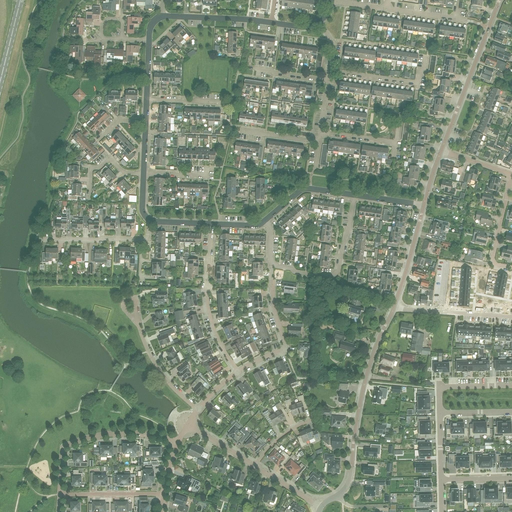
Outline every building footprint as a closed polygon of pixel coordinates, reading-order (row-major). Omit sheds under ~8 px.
[(116,5),(119,5),(119,0),(105,0),(105,4),(103,4),(102,11),(115,11),(116,5)] [(130,4),(136,5),(136,0),(120,0),(120,1),(124,1),(123,10),(130,11),(130,4)] [(136,0),(136,5),(136,6),(146,6),(145,9),(152,10),(152,0),(136,0)] [(302,0),(302,9),(309,10),(310,0),(306,0),(302,0)] [(310,0),(309,10),(316,11),(316,7),(318,7),(319,0),(318,0),(316,0),(316,1),(310,0)] [(482,7),(483,2),(473,0),(472,6),(471,5),(470,10),(476,11),(476,8),(481,9),(482,7)] [(267,3),(257,2),(256,9),(260,9),(260,11),(267,12),(268,10),(266,9),(267,3)] [(87,19),(86,26),(93,26),(93,19),(99,20),(100,7),(93,7),(93,13),(87,13),(87,19)] [(141,15),(134,15),(134,18),(128,18),(127,33),(133,34),(134,24),(140,25),(141,15)] [(83,25),(86,26),(87,19),(77,19),(77,28),(70,28),(70,34),(83,35),(83,25)] [(506,35),(506,34),(507,30),(511,32),(511,31),(511,27),(501,23),(499,27),(497,32),(504,35),(506,35)] [(180,27),(176,31),(182,38),(183,37),(184,40),(188,36),(190,37),(192,35),(187,30),(185,32),(184,31),(180,27)] [(176,31),(172,34),(176,38),(178,41),(180,40),(182,42),(184,40),(183,37),(182,38),(176,31)] [(505,44),(507,40),(503,39),(504,37),(497,34),(494,40),(502,43),(505,44)] [(167,39),(163,43),(169,50),(171,48),(174,50),(176,48),(174,47),(173,46),(171,43),(167,39)] [(169,50),(163,43),(159,47),(161,49),(159,50),(155,50),(155,56),(162,56),(165,53),(169,50)] [(506,48),(493,43),(491,48),(499,51),(496,57),(509,62),(511,55),(504,52),(506,48)] [(85,57),(85,53),(82,53),(82,46),(69,46),(69,53),(75,53),(75,62),(85,63),(85,57)] [(126,52),(123,52),(123,57),(123,62),(132,62),(133,53),(139,53),(139,47),(126,46),(126,52)] [(104,62),(104,58),(101,58),(101,51),(95,51),(95,47),(87,47),(87,51),(85,51),(85,53),(85,57),(94,58),(94,64),(104,64),(104,62)] [(123,57),(123,52),(123,50),(107,49),(107,56),(104,56),(104,58),(104,62),(113,62),(114,56),(123,57)] [(443,66),(446,67),(455,68),(456,62),(451,61),(452,58),(445,57),(444,61),(443,66)] [(486,60),(485,63),(493,66),(493,67),(500,70),(499,71),(503,72),(504,71),(504,72),(507,65),(507,64),(498,61),(498,60),(493,58),(492,59),(488,57),(486,60)] [(442,76),(446,77),(449,77),(449,74),(454,75),(455,68),(446,67),(445,72),(442,72),(442,76)] [(482,71),(480,77),(486,80),(489,81),(492,75),(493,71),(486,68),(484,72),(482,71)] [(446,77),(442,76),(439,76),(438,85),(441,85),(440,86),(449,88),(450,81),(445,81),(446,77)] [(282,90),(283,82),(277,81),(276,84),(273,83),(273,89),(275,90),(276,89),(279,89),(279,92),(281,93),(282,90)] [(449,88),(440,86),(440,89),(438,89),(437,90),(437,92),(433,91),(433,93),(433,95),(440,96),(443,97),(444,93),(449,94),(449,88)] [(490,93),(499,96),(501,91),(492,87),(490,93)] [(79,103),(86,96),(79,89),(72,96),(79,103)] [(125,101),(131,101),(132,92),(126,91),(125,99),(123,99),(123,102),(125,102),(125,101)] [(108,101),(114,102),(115,92),(109,92),(108,100),(106,100),(106,102),(108,103),(108,101)] [(115,92),(114,102),(123,102),(123,99),(120,98),(120,92),(115,92)] [(497,101),(499,96),(490,93),(488,98),(497,101)] [(440,96),(433,95),(432,105),(435,105),(435,106),(444,107),(445,101),(439,100),(440,96)] [(495,107),(497,101),(488,98),(486,103),(495,107)] [(493,112),(495,107),(486,103),(484,108),(493,112)] [(110,115),(107,112),(103,107),(101,105),(99,107),(101,110),(103,111),(99,114),(105,121),(109,118),(108,116),(110,115)] [(160,115),(171,115),(171,112),(168,112),(168,109),(171,109),(171,106),(160,106),(160,110),(159,110),(159,115),(160,115)] [(444,107),(435,106),(434,107),(434,109),(431,108),(431,110),(430,115),(437,116),(438,112),(443,113),(444,107)] [(483,116),(492,119),(494,114),(485,111),(483,116)] [(105,121),(99,114),(95,118),(101,125),(105,121)] [(171,115),(160,115),(160,119),(159,119),(158,124),(159,124),(170,124),(171,115)] [(490,125),(492,119),(483,116),(481,121),(490,125)] [(91,122),(97,129),(101,125),(95,118),(91,122)] [(479,126),(488,130),(490,125),(481,121),(479,126)] [(97,129),(91,122),(87,126),(93,133),(97,129)] [(170,124),(159,124),(159,127),(158,127),(158,133),(167,133),(167,131),(169,131),(170,130),(170,124)] [(421,131),(421,134),(430,135),(431,129),(426,128),(426,125),(419,124),(418,131),(421,131)] [(488,130),(479,126),(477,131),(486,135),(488,130)] [(72,138),(76,143),(83,136),(79,132),(79,133),(76,130),(76,129),(72,136),(73,136),(74,137),(72,138)] [(112,138),(116,143),(123,137),(119,132),(112,138)] [(472,137),(481,141),(483,136),(474,132),(472,137)] [(429,142),(430,135),(421,134),(421,137),(418,137),(417,139),(417,144),(421,144),(424,145),(424,141),(429,142)] [(76,143),(80,147),(87,140),(83,136),(76,143)] [(123,137),(116,143),(114,145),(116,146),(118,144),(120,147),(127,141),(123,137)] [(470,142),(479,146),(481,141),(472,137),(470,142)] [(154,148),(155,148),(166,148),(166,145),(165,145),(164,144),(163,144),(163,142),(166,142),(166,139),(155,139),(155,143),(154,143),(154,148)] [(87,140),(80,147),(83,150),(91,144),(87,140)] [(122,153),(125,151),(131,145),(127,141),(120,147),(123,149),(121,152),(122,153)] [(477,151),(479,146),(470,142),(468,148),(477,151)] [(415,153),(424,155),(425,148),(420,148),(421,144),(417,144),(414,143),(413,148),(412,153),(415,153)] [(87,155),(94,148),(91,144),(83,150),(87,155)] [(135,150),(131,145),(125,151),(127,154),(124,156),(129,161),(134,157),(131,154),(135,150)] [(254,146),(253,153),(256,154),(255,157),(258,157),(258,158),(261,159),(262,152),(259,152),(260,147),(254,146)] [(94,148),(87,155),(91,159),(98,152),(94,148)] [(153,157),(154,157),(165,157),(166,148),(155,148),(155,152),(154,152),(153,157)] [(477,151),(468,148),(466,153),(475,156),(477,151)] [(389,149),(383,149),(381,162),(382,162),(385,162),(387,162),(386,165),(390,165),(391,159),(387,159),(389,149)] [(423,161),(424,155),(415,153),(415,159),(412,158),(412,159),(408,158),(408,162),(415,163),(418,164),(419,160),(423,161)] [(165,160),(165,157),(154,157),(154,161),(153,161),(153,166),(162,166),(165,166),(165,160)] [(511,158),(509,157),(508,160),(506,158),(503,163),(511,167),(511,164),(511,158)] [(457,175),(459,169),(453,168),(454,164),(444,161),(441,170),(451,173),(457,175)] [(69,172),(79,173),(79,167),(75,167),(75,162),(66,162),(66,172),(69,172)] [(410,173),(419,174),(419,168),(415,167),(415,163),(408,162),(407,167),(407,172),(410,172),(410,173)] [(475,182),(478,171),(471,169),(469,176),(466,175),(464,182),(465,182),(468,183),(470,184),(471,180),(475,182)] [(106,180),(113,174),(109,170),(104,174),(102,172),(100,174),(97,176),(101,180),(104,178),(106,180)] [(66,181),(69,181),(74,181),(74,179),(78,179),(79,173),(69,172),(69,175),(66,175),(66,178),(66,181)] [(419,174),(410,173),(409,178),(406,178),(405,182),(412,183),(413,180),(418,180),(419,174)] [(113,174),(106,180),(107,180),(108,184),(106,185),(110,189),(114,185),(114,184),(112,182),(117,178),(113,174)] [(491,184),(500,186),(501,180),(496,179),(496,176),(491,174),(489,180),(491,181),(491,184)] [(154,188),(155,188),(163,188),(163,182),(166,182),(166,179),(155,179),(155,183),(154,183),(154,188)] [(121,191),(127,185),(123,180),(119,185),(116,182),(114,184),(114,185),(110,189),(112,191),(115,189),(117,186),(121,191)] [(72,184),(72,190),(81,191),(82,185),(77,184),(77,182),(74,181),(69,181),(69,184),(72,184)] [(454,195),(455,190),(450,189),(452,183),(443,181),(441,189),(447,190),(446,193),(454,195)] [(500,186),(491,184),(490,187),(487,186),(485,192),(492,194),(493,190),(499,192),(500,186)] [(132,189),(127,185),(121,191),(119,192),(121,195),(121,197),(122,199),(123,198),(125,200),(129,196),(127,193),(132,189)] [(153,197),(154,197),(162,197),(162,191),(166,191),(166,188),(163,188),(155,188),(155,192),(154,192),(153,197)] [(81,197),(81,191),(72,190),(72,193),(70,193),(69,194),(69,195),(69,196),(68,200),(76,200),(76,197),(81,197)] [(264,200),(264,195),(251,195),(251,197),(256,197),(256,200),(256,203),(262,203),(262,200),(264,200)] [(483,195),(482,200),(486,201),(484,206),(494,209),(496,201),(493,200),(493,197),(490,196),(483,195)] [(165,197),(162,197),(154,197),(154,201),(153,200),(153,206),(162,206),(162,200),(165,200),(165,197)] [(458,203),(459,199),(453,198),(452,202),(451,201),(448,201),(438,198),(437,206),(446,209),(448,209),(450,205),(456,206),(456,203),(458,203)] [(314,209),(317,210),(319,200),(313,199),(312,204),(310,204),(308,211),(314,212),(314,209)] [(340,203),(335,202),(334,212),(337,212),(336,215),(341,216),(343,209),(340,208),(340,203)] [(294,209),(300,216),(302,214),(304,217),(308,213),(303,207),(301,209),(298,206),(294,209)] [(396,217),(406,218),(406,213),(406,211),(403,211),(403,212),(400,212),(400,209),(394,208),(393,212),(397,213),(396,217)] [(300,216),(294,209),(290,213),(296,220),(300,216)] [(69,212),(67,212),(66,218),(61,218),(61,229),(66,230),(67,222),(69,222),(69,212)] [(477,212),(476,219),(481,220),(480,224),(490,227),(492,219),(487,218),(488,214),(484,213),(477,212)] [(286,216),(292,223),(294,221),(296,223),(297,222),(296,220),(290,213),(286,216)] [(61,229),(61,218),(56,217),(56,216),(53,215),(53,221),(56,222),(56,229),(61,229)] [(102,218),(102,215),(99,215),(99,221),(94,221),(94,231),(99,231),(99,223),(102,223),(102,218)] [(77,230),(78,219),(73,218),(73,216),(70,216),(69,222),(72,222),(72,230),(77,230)] [(126,220),(126,230),(131,230),(131,228),(134,228),(135,216),(132,216),(132,217),(127,216),(127,220),(126,220)] [(286,216),(281,220),(288,227),(292,223),(286,216)] [(83,223),(86,223),(86,217),(83,217),(83,219),(78,219),(77,230),(83,230),(83,223)] [(88,231),(94,231),(94,221),(89,221),(89,217),(86,217),(86,223),(89,223),(88,231)] [(283,235),(287,231),(285,229),(288,227),(281,220),(277,223),(278,224),(276,226),(283,235)] [(431,226),(431,228),(441,231),(442,225),(445,226),(446,222),(438,220),(438,224),(433,223),(432,226),(431,226)] [(442,241),(443,238),(442,237),(442,235),(440,234),(441,231),(431,228),(430,230),(431,231),(430,235),(432,235),(432,238),(442,241)] [(485,245),(487,237),(481,235),(482,232),(475,230),(474,235),(477,236),(475,243),(481,245),(482,244),(485,245)] [(356,240),(365,241),(366,239),(367,239),(368,233),(358,231),(358,234),(357,234),(356,240)] [(399,245),(400,239),(390,238),(389,242),(387,242),(387,246),(397,247),(397,244),(399,245)] [(438,255),(440,249),(436,248),(435,249),(434,249),(436,244),(425,240),(422,250),(432,254),(432,253),(434,253),(434,254),(438,255)] [(511,255),(511,247),(508,246),(507,250),(503,249),(501,258),(505,259),(505,260),(510,261),(511,256),(511,255)] [(387,256),(397,257),(398,252),(391,251),(391,248),(383,247),(383,250),(388,251),(387,256)] [(125,260),(125,248),(120,248),(119,254),(115,253),(114,263),(119,264),(119,260),(125,261),(125,260)] [(131,249),(125,248),(125,260),(131,261),(131,264),(135,264),(135,253),(132,253),(132,251),(131,251),(131,249)] [(52,259),(52,249),(46,249),(46,255),(42,255),(42,263),(46,263),(48,263),(49,262),(52,262),(52,259)] [(52,249),(52,259),(55,259),(55,261),(56,261),(58,262),(58,263),(58,265),(61,265),(61,263),(62,257),(58,257),(58,250),(52,249)] [(70,262),(76,262),(76,249),(71,249),(71,251),(69,251),(68,251),(68,253),(64,253),(64,259),(67,259),(71,259),(70,262)] [(76,249),(76,262),(81,262),(84,262),(85,254),(85,253),(83,252),(82,252),(82,249),(76,249)] [(95,263),(100,263),(101,250),(95,250),(95,252),(93,251),(92,253),(92,262),(95,262),(95,263)] [(101,250),(100,263),(106,263),(106,265),(107,266),(110,266),(110,264),(111,257),(107,257),(107,250),(101,250)] [(482,261),(483,257),(482,257),(483,253),(472,250),(470,257),(466,256),(465,261),(473,263),(474,259),(482,261)] [(189,263),(188,267),(198,268),(198,261),(192,260),(192,258),(184,257),(184,260),(185,260),(185,262),(189,263)] [(252,270),(253,270),(262,270),(263,264),(257,263),(257,260),(252,260),(252,259),(248,258),(248,265),(252,265),(252,270)] [(426,266),(427,263),(430,264),(432,260),(425,258),(424,260),(418,258),(417,265),(419,265),(418,268),(422,269),(423,266),(425,267),(426,266)] [(153,263),(152,270),(166,270),(164,270),(164,267),(165,266),(165,264),(166,264),(166,261),(159,261),(159,263),(153,263)] [(396,268),(397,263),(387,261),(386,264),(383,264),(382,269),(389,270),(390,267),(396,268)] [(226,274),(226,273),(226,270),(229,270),(229,264),(223,264),(223,267),(217,267),(217,273),(226,274)] [(198,268),(188,267),(188,272),(185,272),(184,274),(183,274),(183,278),(191,278),(191,274),(198,275),(198,268)] [(381,279),(391,281),(392,275),(384,274),(385,270),(378,269),(375,269),(375,271),(378,271),(377,273),(377,275),(382,276),(381,279)] [(415,269),(413,276),(421,278),(424,279),(426,274),(428,274),(429,271),(424,269),(423,272),(415,269)] [(166,270),(152,270),(152,276),(158,276),(158,279),(165,279),(166,270)] [(262,276),(262,270),(253,270),(253,274),(249,274),(249,280),(256,280),(256,276),(262,276)] [(229,274),(226,273),(226,274),(217,273),(217,280),(223,280),(223,283),(229,283),(229,277),(229,274)] [(357,277),(349,276),(348,282),(354,283),(354,286),(361,288),(362,285),(361,285),(361,281),(357,280),(357,277)] [(293,294),(294,290),(296,290),(296,288),(297,284),(283,283),(282,287),(284,287),(283,293),(293,294)] [(390,286),(380,285),(380,288),(378,287),(377,288),(377,289),(375,289),(374,292),(374,295),(380,296),(381,293),(382,290),(389,291),(390,286)] [(420,293),(417,292),(419,286),(415,285),(415,287),(410,285),(408,292),(415,294),(413,300),(418,301),(418,298),(418,297),(420,293)] [(428,289),(422,287),(422,289),(422,290),(426,291),(426,292),(425,292),(425,296),(429,296),(429,292),(430,292),(430,289),(428,289)] [(217,294),(218,301),(227,300),(227,294),(229,294),(229,290),(224,291),(224,294),(217,294)] [(164,299),(167,299),(167,293),(156,292),(156,296),(153,296),(153,304),(164,304),(164,299)] [(187,302),(197,300),(196,295),(190,296),(189,292),(183,293),(183,298),(186,299),(187,302)] [(252,303),(262,302),(262,296),(256,297),(255,294),(249,294),(249,297),(252,297),(252,303)] [(197,306),(197,300),(187,302),(187,305),(185,306),(185,308),(184,308),(184,311),(192,310),(191,307),(197,306)] [(348,313),(349,314),(355,316),(355,314),(360,316),(361,311),(363,312),(364,309),(359,308),(361,302),(353,300),(351,306),(349,305),(348,308),(348,309),(348,311),(348,312),(348,313)] [(263,308),(262,302),(252,303),(252,306),(250,307),(250,309),(249,309),(249,312),(257,312),(256,309),(263,308)] [(299,310),(299,305),(289,304),(289,307),(284,307),(284,312),(292,313),(292,311),(299,312),(299,310)] [(162,312),(156,313),(157,318),(153,319),(155,326),(165,325),(164,317),(163,317),(162,312)] [(253,316),(255,322),(264,319),(262,313),(253,316)] [(190,323),(199,320),(197,314),(188,317),(190,323)] [(266,325),(264,319),(255,322),(257,328),(266,325)] [(187,330),(191,329),(200,326),(199,320),(190,323),(191,327),(187,329),(187,330)] [(225,334),(234,330),(233,327),(235,327),(232,321),(227,324),(228,327),(223,329),(225,334)] [(411,335),(413,324),(402,322),(400,333),(411,335)] [(288,335),(300,336),(301,328),(303,328),(303,324),(297,324),(296,327),(289,327),(288,335)] [(268,330),(266,325),(257,328),(259,333),(268,330)] [(193,335),(202,332),(200,326),(191,329),(193,335)] [(164,335),(158,338),(161,346),(170,342),(168,337),(171,336),(170,334),(175,333),(173,328),(163,332),(164,335)] [(235,333),(234,330),(225,334),(228,340),(233,338),(234,340),(240,338),(237,332),(235,333)] [(260,339),(269,336),(268,330),(259,333),(256,334),(257,337),(259,336),(260,339)] [(202,332),(193,335),(195,340),(204,338),(202,332)] [(342,341),(344,342),(346,335),(334,332),(332,339),(340,341),(340,342),(341,343),(342,341)] [(411,351),(418,352),(417,354),(430,355),(431,349),(425,348),(425,349),(422,349),(425,334),(414,333),(411,351)] [(244,343),(247,347),(255,342),(250,334),(247,337),(249,340),(244,343)] [(271,342),(269,336),(260,339),(262,345),(261,345),(262,348),(266,347),(265,344),(271,342)] [(235,352),(244,347),(242,344),(246,342),(243,337),(235,342),(237,344),(231,347),(233,350),(234,349),(235,352)] [(356,345),(344,342),(342,341),(341,343),(340,349),(354,353),(356,345)] [(201,352),(210,348),(209,346),(210,346),(208,342),(202,345),(200,342),(194,344),(197,350),(199,349),(201,352)] [(310,358),(310,344),(298,344),(298,351),(305,351),(305,357),(310,358)] [(246,350),(244,347),(235,352),(236,355),(237,358),(244,354),(245,357),(252,353),(249,348),(246,350)] [(211,350),(210,348),(201,352),(202,356),(200,357),(203,363),(209,360),(207,356),(213,354),(212,350),(211,350)] [(176,354),(173,349),(166,352),(169,358),(167,359),(169,362),(171,365),(177,362),(177,363),(180,361),(179,360),(180,360),(176,354)] [(385,366),(392,369),(396,359),(383,354),(380,364),(385,366),(385,367),(381,366),(379,372),(388,375),(390,369),(385,367),(385,366)] [(411,363),(412,355),(403,354),(402,362),(411,363)] [(442,373),(442,362),(442,357),(438,357),(438,362),(434,363),(434,367),(433,367),(433,371),(434,371),(434,373),(439,373),(442,373)] [(212,370),(220,364),(217,359),(211,363),(209,360),(203,363),(202,363),(203,365),(205,367),(208,365),(212,370)] [(275,365),(279,374),(286,371),(288,374),(291,373),(289,367),(286,368),(283,361),(280,363),(279,362),(278,363),(275,365)] [(442,362),(442,373),(444,373),(445,374),(448,374),(448,373),(449,373),(449,366),(452,366),(452,362),(442,362)] [(181,367),(177,370),(180,373),(177,375),(183,382),(191,375),(187,370),(190,367),(186,363),(181,367)] [(220,364),(212,370),(215,375),(211,377),(213,380),(219,376),(217,373),(223,369),(220,364)] [(270,383),(264,372),(262,373),(261,373),(260,371),(254,375),(259,383),(263,381),(266,386),(270,383)] [(205,388),(202,386),(205,382),(199,377),(194,383),(196,385),(196,386),(192,390),(198,396),(205,388)] [(249,394),(253,392),(248,385),(246,387),(245,385),(243,386),(241,383),(235,387),(238,391),(237,392),(239,394),(240,394),(242,396),(248,392),(249,394)] [(340,384),(338,391),(340,391),(339,397),(340,398),(339,402),(346,404),(347,397),(349,398),(350,393),(347,392),(349,384),(340,384)] [(375,391),(373,403),(381,404),(382,397),(385,398),(385,395),(386,395),(388,389),(380,388),(379,391),(375,391)] [(430,403),(430,402),(431,402),(431,397),(430,397),(425,397),(425,391),(418,392),(418,404),(430,403)] [(221,400),(229,407),(233,404),(235,406),(239,402),(235,398),(233,400),(227,394),(221,400)] [(295,404),(299,414),(305,412),(303,408),(304,407),(307,406),(303,395),(298,397),(299,403),(295,404)] [(292,416),(299,414),(295,404),(291,405),(290,399),(284,401),(288,412),(290,411),(291,412),(292,416)] [(278,411),(275,413),(280,422),(286,419),(283,415),(284,414),(286,412),(280,403),(275,406),(278,411)] [(431,409),(431,405),(430,405),(430,403),(418,404),(418,410),(417,410),(417,414),(424,414),(424,410),(430,410),(430,409),(431,409)] [(223,418),(225,415),(220,411),(218,414),(213,409),(210,413),(208,416),(216,422),(219,418),(223,418)] [(280,422),(275,413),(271,415),(268,410),(263,413),(269,423),(271,421),(272,422),(274,425),(280,422)] [(333,417),(332,426),(336,426),(336,427),(337,428),(338,428),(339,427),(340,426),(345,427),(345,424),(346,423),(346,422),(345,421),(346,418),(333,417)] [(426,417),(417,417),(417,422),(418,422),(418,428),(430,428),(430,421),(428,421),(426,421),(426,417)] [(231,438),(233,439),(240,432),(239,432),(237,430),(240,426),(236,422),(231,428),(233,430),(228,436),(231,438)] [(480,435),(480,422),(475,422),(475,423),(473,423),(473,428),(470,428),(470,436),(474,436),(474,435),(480,435)] [(484,422),(480,422),(480,435),(486,435),(486,436),(490,436),(490,435),(490,430),(490,428),(486,428),(486,423),(484,423),(484,422)] [(494,429),(494,436),(504,436),(504,423),(502,423),(502,422),(497,423),(498,429),(494,429)] [(382,426),(376,425),(375,434),(385,435),(385,432),(389,432),(389,429),(385,428),(386,423),(382,423),(382,426)] [(447,429),(447,437),(451,437),(451,435),(457,434),(457,423),(451,423),(451,429),(447,429)] [(464,434),(464,436),(468,436),(468,428),(464,429),(464,423),(457,423),(457,434),(464,434)] [(240,432),(233,439),(235,441),(234,441),(237,444),(242,438),(244,440),(249,435),(245,431),(243,428),(239,432),(240,432)] [(307,428),(304,429),(309,440),(315,438),(316,441),(320,439),(318,433),(314,434),(314,433),(312,432),(311,428),(309,429),(308,429),(307,428)] [(418,434),(417,434),(417,438),(425,438),(425,434),(426,434),(431,434),(430,428),(418,428),(418,434)] [(306,442),(309,440),(304,429),(302,431),(301,431),(301,432),(299,433),(302,439),(299,441),(301,447),(307,445),(306,442)] [(248,447),(250,449),(259,438),(256,441),(254,439),(257,436),(253,432),(248,438),(250,440),(245,446),(247,448),(248,447)] [(343,437),(332,436),(332,437),(329,437),(327,437),(327,434),(320,434),(322,438),(329,439),(328,444),(332,445),(331,446),(333,446),(333,448),(337,448),(337,447),(342,447),(343,437)] [(295,436),(291,439),(295,444),(299,440),(295,436)] [(259,438),(250,449),(251,451),(253,454),(259,448),(261,450),(266,444),(259,438)] [(425,440),(417,440),(417,444),(419,444),(419,450),(431,450),(431,443),(425,444),(425,440)] [(130,454),(130,445),(123,445),(123,446),(119,446),(119,453),(123,453),(123,454),(130,454)] [(136,445),(130,445),(130,454),(136,454),(136,457),(140,457),(140,455),(141,455),(141,452),(140,452),(140,446),(136,446),(136,445)] [(204,450),(192,445),(191,448),(189,447),(187,452),(188,453),(188,454),(199,460),(197,463),(205,467),(208,461),(206,460),(206,459),(201,457),(204,450)] [(271,460),(273,462),(283,451),(276,445),(271,451),(273,453),(269,458),(271,459),(271,460)] [(365,448),(365,456),(377,457),(377,455),(377,449),(380,449),(381,445),(374,445),(373,448),(370,448),(365,448)] [(107,456),(107,446),(100,446),(100,448),(96,448),(97,454),(101,454),(101,457),(107,457),(107,456)] [(113,446),(107,446),(107,456),(113,456),(113,454),(117,454),(117,448),(113,448),(113,446)] [(161,447),(155,447),(155,448),(150,448),(150,450),(145,450),(145,456),(153,457),(153,455),(155,455),(155,456),(160,456),(160,453),(161,453),(161,447)] [(419,456),(417,456),(417,460),(425,460),(425,456),(431,456),(431,450),(419,450),(419,456)] [(290,457),(283,451),(273,462),(275,465),(276,464),(278,466),(283,461),(285,463),(287,461),(290,457)] [(83,454),(74,454),(74,463),(75,463),(75,467),(87,467),(87,462),(83,462),(83,454)] [(287,470),(289,472),(296,465),(296,464),(298,462),(295,460),(297,458),(293,454),(290,457),(287,461),(289,463),(285,467),(287,469),(287,470)] [(339,473),(340,461),(334,460),(334,455),(325,454),(324,460),(328,460),(327,467),(329,468),(329,472),(327,472),(331,472),(331,473),(332,474),(332,475),(333,475),(334,474),(335,474),(335,473),(339,473)] [(462,467),(462,455),(456,455),(456,454),(449,455),(449,462),(456,462),(456,469),(460,468),(460,467),(462,467)] [(468,455),(462,455),(462,467),(465,467),(465,468),(469,468),(469,462),(472,462),(472,454),(468,454),(468,455)] [(485,468),(485,454),(475,454),(475,464),(479,464),(479,468),(480,468),(480,469),(484,469),(484,468),(485,468)] [(495,463),(495,454),(485,454),(485,468),(486,468),(486,469),(491,469),(491,468),(492,468),(492,463),(495,463)] [(506,467),(506,455),(500,455),(500,454),(496,454),(496,463),(500,463),(500,467),(501,467),(501,468),(505,468),(505,467),(506,467)] [(224,460),(215,457),(214,462),(213,462),(212,467),(219,469),(218,472),(224,474),(227,464),(223,463),(224,460)] [(298,467),(296,465),(289,472),(291,474),(292,474),(294,476),(299,471),(301,473),(306,467),(302,463),(298,467)] [(362,469),(362,473),(363,473),(363,474),(375,475),(375,469),(377,469),(377,465),(369,464),(369,468),(368,468),(363,467),(363,469),(362,469)] [(141,477),(143,477),(153,477),(153,470),(152,470),(152,466),(145,466),(145,470),(141,471),(141,477)] [(235,483),(242,485),(243,479),(240,478),(242,472),(235,470),(234,475),(231,474),(229,479),(236,481),(235,483)] [(318,491),(324,485),(317,479),(319,476),(313,472),(309,477),(311,478),(308,483),(311,485),(310,486),(311,487),(312,488),(313,488),(314,487),(318,491)] [(74,477),(73,477),(73,486),(81,486),(81,477),(83,477),(83,473),(74,473),(74,477)] [(95,486),(101,486),(101,476),(95,476),(95,473),(91,473),(91,484),(95,484),(95,486)] [(124,476),(124,486),(130,486),(130,484),(134,484),(134,478),(130,478),(130,473),(124,473),(124,476)] [(124,486),(124,476),(118,476),(118,475),(114,475),(114,484),(118,484),(118,486),(124,486)] [(101,476),(101,486),(107,486),(107,484),(111,484),(111,478),(107,478),(107,476),(101,476)] [(153,477),(143,477),(143,483),(141,483),(142,487),(152,487),(152,483),(153,483),(153,477)] [(198,486),(200,482),(189,478),(188,480),(186,479),(185,480),(181,478),(180,480),(179,480),(177,484),(178,484),(176,488),(176,489),(178,486),(184,489),(183,489),(187,491),(187,490),(188,490),(189,487),(192,488),(195,489),(196,486),(198,486)] [(419,488),(416,488),(416,492),(427,492),(427,488),(430,488),(431,488),(431,483),(431,480),(418,480),(419,488)] [(251,481),(248,490),(252,491),(251,494),(254,495),(255,493),(261,495),(263,488),(258,486),(259,482),(255,481),(254,482),(251,481)] [(385,485),(385,481),(373,481),(373,485),(373,488),(366,488),(366,490),(365,490),(365,494),(366,494),(366,496),(379,496),(379,485),(385,485)] [(502,503),(502,494),(498,494),(498,488),(493,489),(491,489),(491,503),(502,503)] [(458,489),(452,489),(452,494),(450,494),(450,498),(452,498),(452,502),(455,502),(459,502),(463,501),(462,493),(458,493),(458,489)] [(479,496),(476,496),(475,489),(467,489),(467,503),(479,502),(479,496)] [(491,503),(491,489),(489,489),(485,489),(485,494),(481,494),(481,503),(491,503)] [(269,496),(266,495),(264,502),(273,505),(275,504),(277,498),(276,497),(277,493),(274,492),(274,491),(272,490),(271,491),(269,496)] [(174,503),(180,505),(178,511),(183,511),(186,511),(188,507),(185,506),(187,499),(177,495),(174,503)] [(420,502),(416,502),(416,507),(425,507),(425,503),(432,503),(432,501),(433,501),(433,497),(432,497),(432,495),(420,495),(420,502)] [(140,511),(149,511),(149,507),(149,505),(148,505),(148,501),(141,501),(141,505),(140,505),(140,506),(140,511)] [(72,511),(78,511),(79,511),(80,511),(80,503),(71,503),(71,511),(72,511)] [(99,511),(99,503),(93,503),(93,504),(89,504),(88,511),(99,511)] [(99,503),(99,511),(109,511),(109,504),(105,504),(105,503),(99,503)] [(121,511),(122,503),(115,503),(115,504),(111,504),(111,511),(121,511)] [(122,503),(121,511),(132,511),(132,504),(128,504),(128,503),(122,503)] [(304,511),(305,510),(297,505),(297,504),(295,504),(294,503),(293,505),(291,505),(292,507),(289,510),(287,508),(285,511),(284,511),(304,511)]
